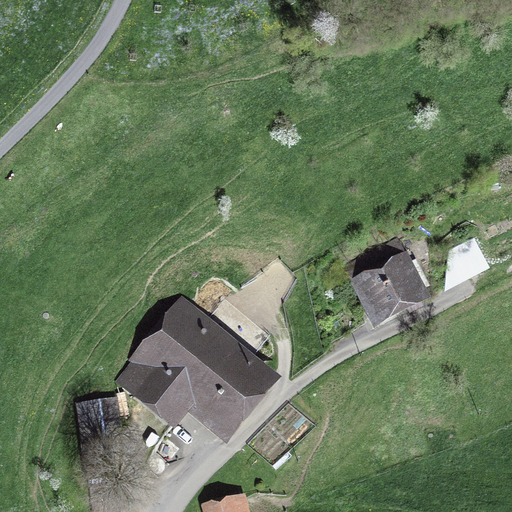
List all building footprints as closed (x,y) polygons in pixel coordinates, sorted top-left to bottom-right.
[(392,270),(388,262),(403,255),(397,242),(353,265),(381,320),(418,301),(416,296),(425,291),(428,285),(419,267),(413,265),(403,270),(401,266),(392,270)] [(193,401),(226,427),(264,382),(182,312),(189,304),(181,297),(173,306),(181,313),(124,383),(173,424),(193,401)] [(88,481),(115,477),(104,402),(77,406),(88,481)] [(121,511),(119,496),(92,500),(93,511),(121,511)] [(207,511),(247,511),(245,502),(208,510),(207,511)]
